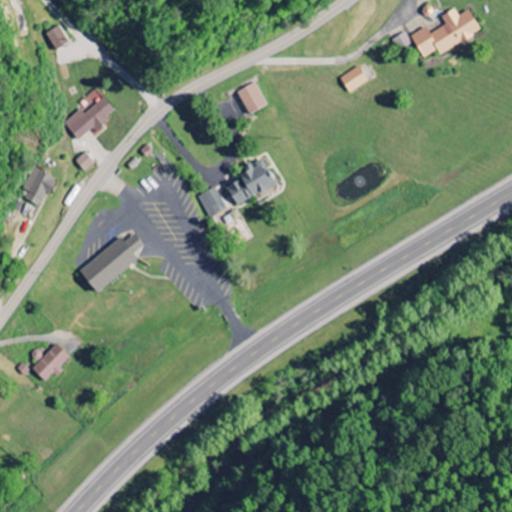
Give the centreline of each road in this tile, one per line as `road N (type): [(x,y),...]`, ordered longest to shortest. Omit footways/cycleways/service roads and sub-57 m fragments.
road 1 (trunk): [(511,191),(250,356),(176,414),(76,511)]
road 2 (tertiary): [(0,320),(137,134),(189,92),(339,0)]
